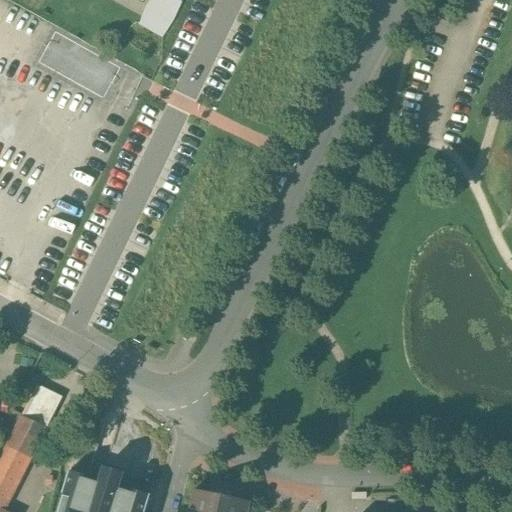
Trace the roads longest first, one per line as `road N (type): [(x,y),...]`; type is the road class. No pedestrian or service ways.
road 1 (residential): [(182,390),(206,368),(395,0)]
road 2 (residential): [(199,433),(296,474),(511,491)]
road 3 (residential): [(0,309),(157,390),(182,390)]
